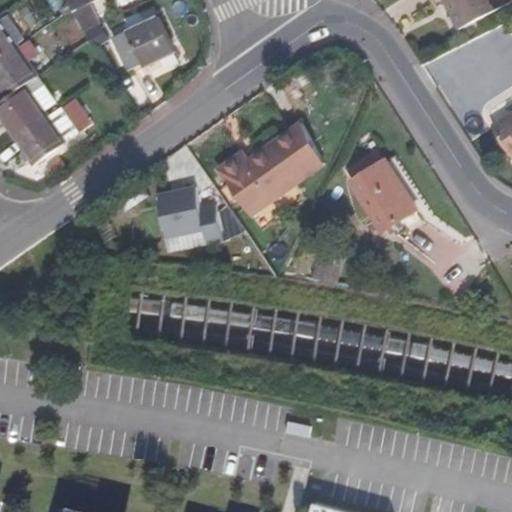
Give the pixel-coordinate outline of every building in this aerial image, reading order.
[(67,0),(72,10),(85,31),(99,25),(89,6),(98,1),(97,0),(67,0)] [(440,0),(458,34),(494,17),(485,0),(440,0)] [(0,22),(0,59),(17,48),(27,41),(9,16),(0,22)] [(145,67),(176,52),(160,18),(114,39),(128,69),(143,63),(145,67)] [(17,48),(0,59),(0,86),(7,97),(24,86),(37,76),(29,64),(43,55),(31,38),(27,41),(17,48)] [(0,124),(0,125),(5,121),(15,135),(45,114),(60,103),(40,75),(37,76),(24,86),(7,97),(0,102),(0,124)] [(36,164),(65,143),(45,114),(15,135),(36,164)] [(511,116),(494,129),(511,156),(511,116)] [(333,159),(307,122),(248,161),(243,153),(220,169),(252,216),(253,216),(333,159)] [(349,171),(356,181),(383,163),(377,153),(349,171)] [(418,211),(386,161),(383,163),(356,181),(353,183),(385,232),(418,211)] [(206,205),(201,184),(163,192),(173,235),(210,227),(213,240),(228,236),(220,202),(206,205)] [(321,248),(312,276),(336,284),(345,256),(321,248)] [(290,422),(287,433),(310,438),(312,427),(290,422)]
